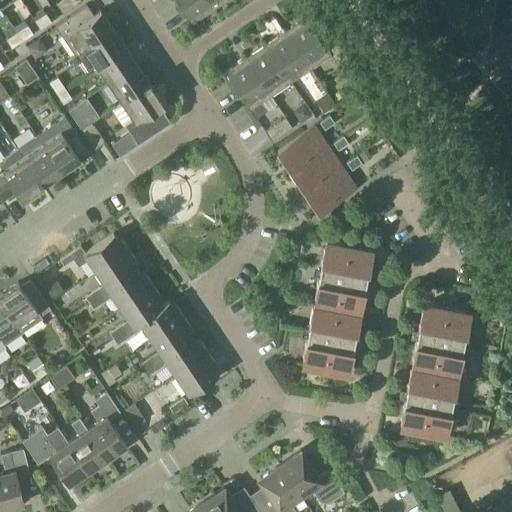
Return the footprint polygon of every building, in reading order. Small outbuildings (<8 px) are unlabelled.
[(57,0),(55,2),(62,12),(79,0),(57,0)] [(175,0),(191,23),(212,9),(205,0),(175,0)] [(205,0),(212,9),(224,0),(205,0)] [(54,25),(74,54),(112,28),(99,9),(93,13),(86,3),(54,25)] [(34,19),(39,27),(50,20),(45,12),(34,19)] [(284,30),(310,68),(330,54),(337,65),(348,58),(333,37),(323,43),(305,16),(284,30)] [(16,31),(21,39),(32,32),(27,24),(16,31)] [(74,54),(69,57),(74,64),(81,60),(88,70),(96,65),(124,46),(112,28),(74,54)] [(290,81),(310,68),(284,30),(264,43),(290,81)] [(11,46),(21,39),(16,31),(5,38),(11,46)] [(270,95),(290,81),(264,43),(244,57),(270,95)] [(108,83),(136,64),(124,46),(96,65),(108,83)] [(511,54),(506,47),(490,58),(499,71),(511,62),(511,54)] [(244,57),(224,71),(255,117),(264,111),(258,102),(270,95),(244,57)] [(120,100),(148,81),(136,64),(108,83),(120,100)] [(56,92),(64,86),(56,76),(48,81),(56,92)] [(158,105),(162,102),(148,81),(120,100),(133,119),(125,124),(137,142),(168,121),(158,105)] [(64,86),(56,92),(63,102),(70,97),(64,86)] [(68,109),(75,120),(83,115),(75,104),(68,109)] [(332,122),(327,114),(317,121),(323,129),(332,122)] [(64,115),(35,134),(41,142),(60,171),(89,151),(75,130),(64,115)] [(264,130),(270,140),(291,126),(284,116),(264,130)] [(94,148),(104,141),(90,120),(80,127),(94,148)] [(290,170),(328,144),(325,145),(313,126),(315,125),(314,123),(276,149),(277,150),(290,170)] [(35,134),(16,147),(22,155),(41,183),(60,171),(41,142),(35,134)] [(337,149),(347,142),(342,135),(332,142),(337,149)] [(304,190),(342,164),(341,163),(338,165),(326,146),(329,145),(328,144),(290,170),(304,190)] [(0,198),(1,199),(15,190),(20,197),(41,183),(22,155),(16,147),(2,157),(0,154),(0,198)] [(350,169),(360,162),(355,155),(345,162),(350,169)] [(342,164),(304,190),(317,209),(317,211),(353,186),(352,185),(339,166),(342,165),(342,164)] [(79,244),(59,258),(63,265),(73,258),(79,267),(89,260),(96,271),(128,248),(121,238),(118,241),(112,232),(84,251),(79,244)] [(301,356),(302,357),(301,363),(345,372),(346,365),(347,366),(358,316),(356,316),(359,305),(360,306),(370,256),(369,256),(370,250),(326,241),(324,247),(323,247),(313,297),(314,297),(312,307),(311,307),(301,356)] [(128,248),(96,271),(108,288),(137,269),(132,261),(135,258),(128,248)] [(137,269),(108,288),(120,306),(153,284),(146,274),(142,276),(137,269)] [(17,281),(0,292),(0,300),(21,331),(42,317),(40,314),(50,307),(29,277),(19,284),(17,281)] [(133,325),(139,320),(150,312),(150,311),(161,304),(156,296),(159,294),(153,284),(120,306),(133,325)] [(84,295),(88,302),(103,292),(99,286),(84,295)] [(88,302),(93,308),(107,298),(103,292),(88,302)] [(150,312),(139,320),(151,338),(183,316),(177,305),(173,308),(168,299),(161,304),(150,311),(150,312)] [(0,300),(0,338),(4,344),(22,332),(21,331),(0,300)] [(468,319),(466,318),(468,311),(423,303),(422,309),(421,309),(410,358),(412,359),(410,369),(408,369),(398,418),(399,419),(398,425),(443,434),(444,427),(445,428),(455,378),(454,378),(456,367),(457,368),(468,319)] [(159,349),(154,352),(158,359),(163,355),(164,355),(192,336),(187,327),(190,325),(183,316),(151,338),(159,349)] [(113,338),(128,328),(123,322),(109,331),(113,338)] [(113,338),(117,344),(132,334),(128,328),(113,338)] [(164,355),(163,355),(175,373),(208,351),(201,341),(197,343),(192,336),(164,355)] [(208,351),(175,373),(188,392),(217,372),(211,363),(214,361),(208,351)] [(139,362),(143,369),(158,359),(154,352),(139,362)] [(148,375),(162,365),(158,359),(143,369),(148,375)] [(47,370),(42,362),(31,370),(36,377),(47,370)] [(78,416),(106,457),(125,444),(108,418),(119,410),(106,390),(94,398),(99,406),(91,411),(90,409),(89,409),(97,420),(86,428),(78,416)] [(168,405),(173,412),(187,402),(183,395),(168,405)] [(87,470),(106,457),(78,416),(70,422),(78,433),(67,441),(87,470)] [(146,446),(156,438),(145,425),(135,433),(146,446)] [(67,441),(57,448),(42,426),(21,439),(37,462),(48,455),(67,483),(87,470),(67,441)] [(23,503),(22,500),(28,497),(21,487),(19,488),(15,473),(28,470),(23,449),(22,447),(0,452),(0,454),(4,471),(0,471),(0,503),(1,508),(23,503)] [(279,463),(299,492),(307,487),(311,488),(319,500),(327,502),(344,490),(329,468),(317,476),(299,450),(279,463)] [(291,498),(299,492),(279,463),(259,477),(276,503),(265,511),(296,511),(290,502),(291,498)] [(240,511),(223,487),(203,500),(210,511),(261,511),(255,503),(242,511),(240,511)] [(511,511),(511,494),(485,509),(487,511),(511,511)] [(210,511),(203,500),(185,511),(210,511)]
